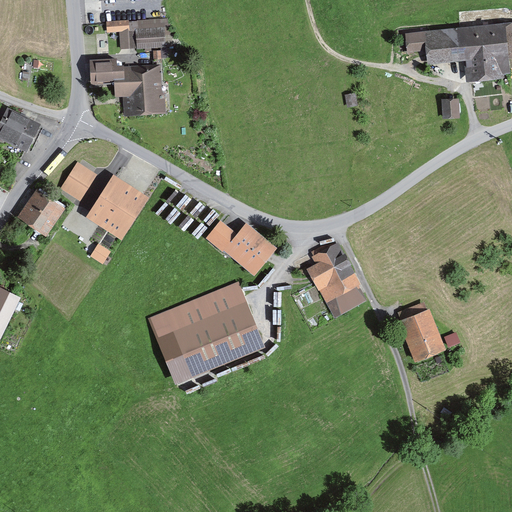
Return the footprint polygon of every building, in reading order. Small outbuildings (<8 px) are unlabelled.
[(166,20),(128,23),(129,48),(164,46),(163,38),(170,37),(169,25),(166,25),(166,20)] [(122,48),(129,48),(128,23),(128,22),(108,23),(108,31),(121,30),(122,48)] [(502,25),(408,35),(410,51),(429,49),(431,63),(471,59),(471,63),(467,63),(468,75),(498,72),(498,74),(507,73),(505,52),(511,51),(511,35),(503,37),(502,25)] [(116,60),(138,58),(137,49),(120,51),(120,44),(109,45),(110,52),(115,52),(116,60)] [(106,83),(117,83),(116,69),(122,68),(121,64),(117,64),(117,63),(93,64),(94,81),(106,80),(106,83)] [(154,66),(122,68),(116,69),(117,83),(117,92),(127,91),(128,98),(124,98),(125,110),(163,108),(162,95),(156,96),(155,83),(160,82),(160,71),(154,72),(154,66)] [(353,94),(346,96),(348,106),(356,104),(353,94)] [(455,104),(446,104),(446,114),(455,114),(455,104)] [(9,111),(0,128),(0,148),(21,159),(37,125),(9,111)] [(78,167),(65,187),(79,195),(91,176),(78,167)] [(115,183),(94,214),(120,231),(140,199),(115,183)] [(25,208),(20,216),(35,226),(33,228),(40,233),(58,207),(36,192),(30,201),(33,204),(30,210),(25,208)] [(222,224),(211,236),(232,254),(235,251),(254,267),(269,249),(244,229),(237,237),(222,224)] [(91,256),(104,264),(112,251),(99,243),(91,256)] [(325,245),(314,251),(321,263),(310,269),(334,313),(362,298),(332,245),(326,248),(325,245)] [(236,287),(154,320),(158,330),(160,339),(178,332),(194,369),(259,342),(236,287)] [(0,290),(0,334),(17,299),(0,290)] [(423,304),(401,312),(418,356),(440,347),(423,304)] [(446,336),(449,348),(461,344),(458,333),(446,336)]
